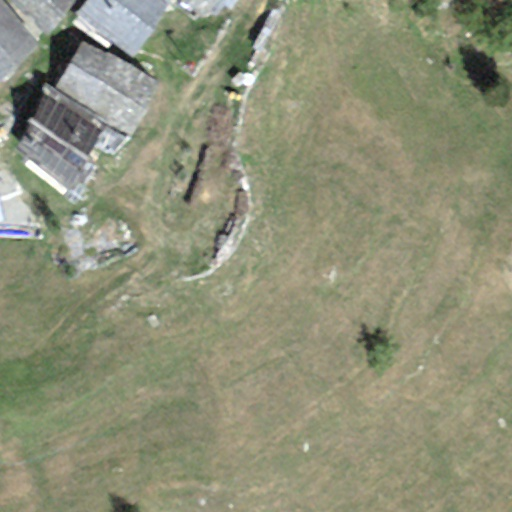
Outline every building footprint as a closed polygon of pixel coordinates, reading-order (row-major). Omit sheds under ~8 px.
[(0,0),(0,70),(33,48),(0,0)] [(65,0),(15,0),(41,25),(65,0)] [(158,4),(152,0),(89,0),(79,15),(128,48),(158,4)] [(207,0),(188,0),(202,8),(207,0)] [(154,85),(90,47),(64,90),(127,128),(154,85)] [(102,130),(53,98),(21,147),(70,179),(102,130)]
